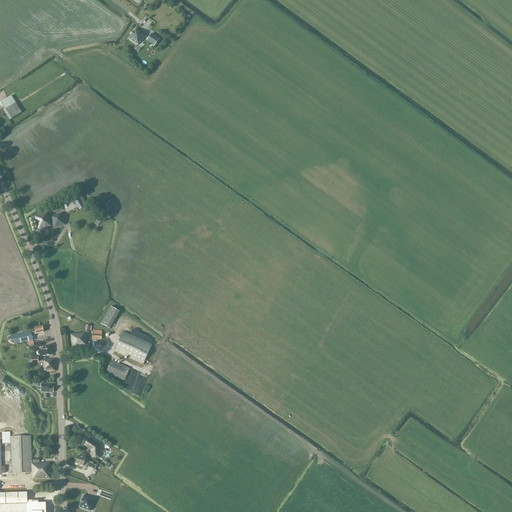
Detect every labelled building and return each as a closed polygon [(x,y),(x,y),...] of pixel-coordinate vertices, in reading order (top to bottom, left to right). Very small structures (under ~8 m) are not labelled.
[(129,39),(137,45),(140,42),(141,42),(145,36),(136,29),(135,29),(135,30),(133,33),(133,32),(133,33),(131,35),(129,39),(129,38),(128,39),(129,39)] [(148,39),(156,44),(159,39),(152,34),(148,39)] [(22,113),(17,105),(11,96),(0,103),(0,116),(5,113),(10,121),(22,113)] [(82,196),(81,197),(76,200),(81,209),(86,206),(86,205),(87,205),(82,196)] [(34,216),(35,220),(38,231),(49,228),(49,227),(52,227),(51,226),(52,226),(53,229),(65,226),(64,222),(65,222),(62,213),(49,216),(48,212),(34,216)] [(101,324),(110,329),(120,312),(111,306),(101,324)] [(10,336),(8,336),(9,341),(11,340),(12,343),(15,345),(17,344),(17,345),(31,341),(31,343),(34,342),(32,337),(40,336),(44,335),(44,332),(42,326),(38,327),(38,326),(30,328),(31,331),(10,336)] [(93,330),(93,339),(102,339),(102,331),(93,330)] [(152,345),(123,332),(114,352),(143,365),(152,345)] [(70,334),(72,347),(72,349),(87,347),(91,346),(90,342),(87,343),(86,336),(85,333),(84,333),(70,334)] [(39,349),(40,356),(44,356),(51,355),(50,347),(43,347),(43,349),(39,349)] [(38,357),(31,358),(32,365),(43,364),(44,371),(44,372),(47,371),(47,372),(55,371),(54,359),(38,360),(38,357)] [(111,361),(106,372),(124,380),(130,369),(111,361)] [(41,387),(41,392),(53,393),(53,387),(52,387),(52,385),(42,384),(42,385),(41,387)] [(11,444),(12,473),(12,474),(31,473),(32,475),(33,479),(50,479),(50,463),(40,463),(40,459),(32,459),(31,436),(11,437),(10,432),(2,432),(3,444),(11,444)] [(85,445),(91,450),(92,458),(99,458),(99,447),(89,440),(85,445)] [(78,456),(75,463),(84,466),(86,467),(87,466),(95,470),(97,466),(93,464),(93,463),(89,461),(89,460),(86,459),(78,456)] [(114,501),(125,485),(98,468),(92,477),(94,479),(93,481),(95,483),(96,482),(114,493),(112,497),(109,495),(108,497),(114,501)] [(136,503),(140,496),(129,490),(126,498),(136,503)] [(27,493),(0,493),(0,511),(46,511),(46,503),(38,503),(38,500),(27,500),(27,493)] [(90,511),(92,507),(95,500),(84,496),(83,496),(84,496),(82,499),(82,500),(81,503),(81,504),(79,507),(80,507),(90,511)]
